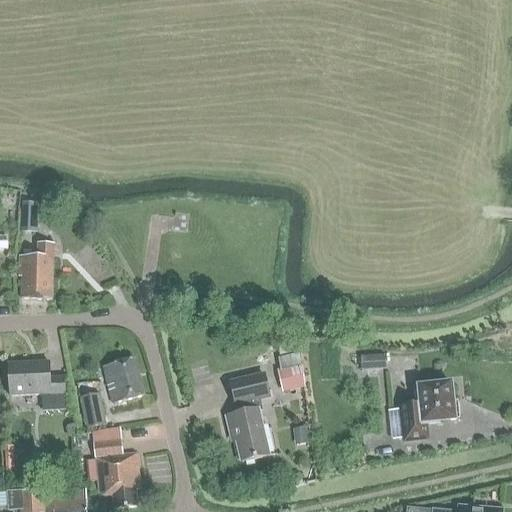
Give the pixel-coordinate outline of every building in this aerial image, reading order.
[(22,204),(21,225),(33,226),(34,204),(22,204)] [(19,256),(18,278),(22,278),(21,299),(51,301),(53,247),(37,246),(36,256),(19,256)] [(304,390),(299,356),(277,359),(280,372),(277,373),(281,394),(304,390)] [(386,370),(385,357),(360,358),(360,371),(386,370)] [(143,397),(134,360),(103,368),(113,405),(143,397)] [(49,379),(48,363),(7,365),(9,398),(42,396),(43,412),(65,411),(63,379),(49,379)] [(268,398),(263,376),(229,383),(234,405),(240,404),(242,414),(225,417),(230,437),(234,436),(241,463),(267,457),(256,412),(260,411),(258,400),(268,398)] [(452,403),(450,385),(417,388),(419,406),(399,408),(403,443),(427,440),(426,426),(436,425),(436,423),(460,421),(458,403),(452,403)] [(105,426),(100,397),(79,400),(84,430),(105,426)] [(66,427),(68,437),(76,436),(74,425),(66,427)] [(89,484),(97,484),(99,498),(112,496),(114,510),(137,508),(135,490),(140,490),(137,470),(139,470),(137,455),(122,457),(119,430),(106,431),(92,435),(75,437),(76,444),(93,443),(95,462),(87,463),(89,484)] [(14,480),(13,447),(4,447),(5,480),(14,480)] [(43,494),(42,491),(6,493),(7,511),(20,511),(19,511),(85,511),(84,491),(43,494)]
